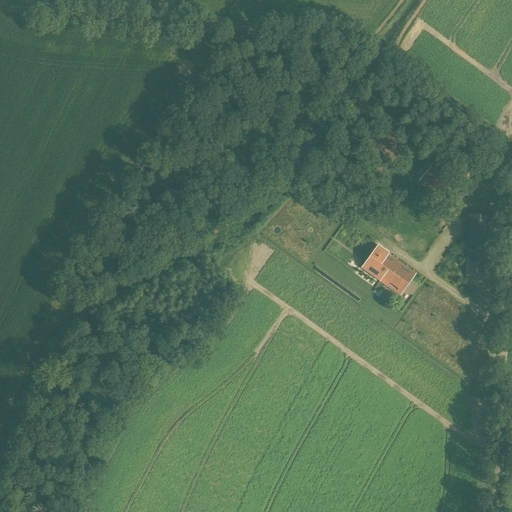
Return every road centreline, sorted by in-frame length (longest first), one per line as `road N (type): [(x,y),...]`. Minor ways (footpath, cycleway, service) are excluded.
road 1 (track): [(511,155),(361,39),(0,3)]
road 2 (unclassified): [(494,511),(505,329)]
